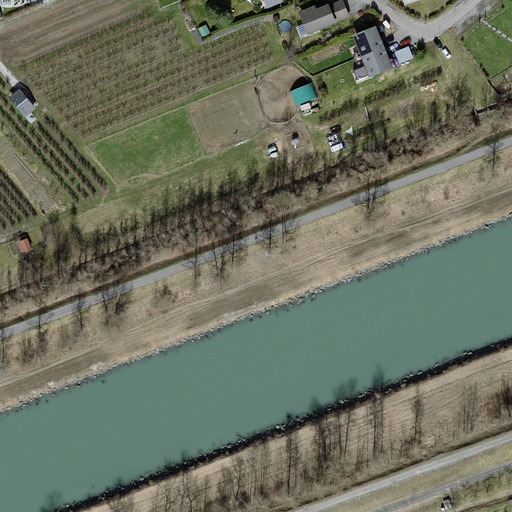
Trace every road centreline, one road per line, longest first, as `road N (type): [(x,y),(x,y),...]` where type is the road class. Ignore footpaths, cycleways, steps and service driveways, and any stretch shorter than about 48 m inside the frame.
road 1 (track): [(0,335),(511,137)]
road 2 (track): [(511,435),(302,511)]
road 3 (track): [(81,151),(119,197),(0,241)]
road 4 (track): [(511,462),(376,511)]
road 5 (residential): [(372,0),(426,32),(473,0)]
